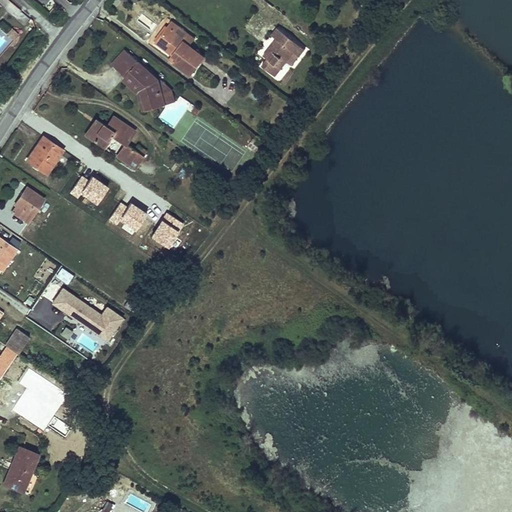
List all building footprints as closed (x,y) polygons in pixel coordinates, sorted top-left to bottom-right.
[(173,21),(169,26),(184,38),(188,33),(173,21)] [(184,38),(169,26),(157,41),(179,57),(177,60),(194,73),(206,57),(191,46),(196,39),(188,33),(184,38)] [(305,50),(277,27),(271,35),(276,39),(263,55),(267,58),(261,66),(275,76),(294,53),(299,57),(305,50)] [(14,40),(19,34),(11,28),(6,34),(14,40)] [(167,104),(160,80),(135,57),(126,48),(112,62),(121,71),(127,77),(125,79),(139,93),(142,91),(144,92),(149,109),(167,104)] [(164,85),(160,80),(167,104),(172,102),(169,90),(164,85)] [(85,134),(105,147),(112,136),(126,145),(119,156),(136,167),(145,154),(128,143),(135,132),(116,119),(111,127),(100,121),(97,126),(93,123),(85,134)] [(47,174),(63,149),(44,136),(27,160),(47,174)] [(28,223),(44,198),(27,187),(15,206),(17,207),(13,213),(28,223)] [(17,249),(0,238),(0,267),(3,270),(17,249)] [(67,284),(73,275),(61,267),(55,276),(67,284)] [(65,283),(49,304),(104,346),(127,316),(111,304),(104,313),(65,283)] [(102,293),(88,283),(80,292),(94,303),(102,293)] [(126,306),(137,313),(142,306),(131,299),(126,306)] [(29,339),(16,330),(7,343),(20,352),(29,339)] [(82,334),(76,343),(95,354),(100,345),(82,334)] [(12,362),(19,353),(7,345),(0,355),(0,377),(1,378),(12,362)] [(24,492),(38,458),(19,449),(4,484),(24,492)]
